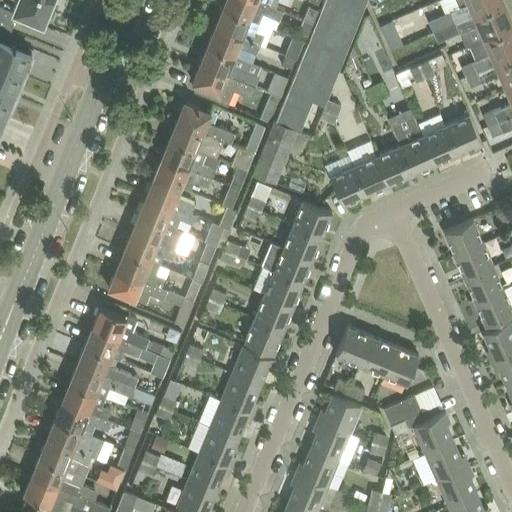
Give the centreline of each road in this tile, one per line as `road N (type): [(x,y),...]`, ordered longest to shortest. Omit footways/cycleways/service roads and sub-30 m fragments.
road 1 (tertiary): [(0,338),(135,0)]
road 2 (residential): [(241,511),(357,237),(389,211)]
road 3 (residential): [(511,483),(389,211)]
